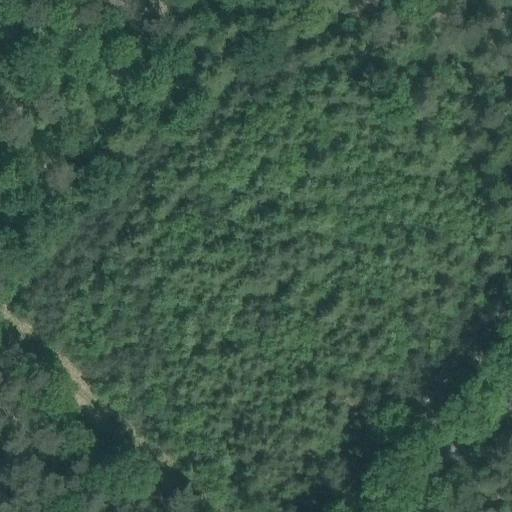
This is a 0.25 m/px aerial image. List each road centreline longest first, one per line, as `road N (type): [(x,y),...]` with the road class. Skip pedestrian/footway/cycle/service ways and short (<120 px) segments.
road 1 (unknown): [(511,290),(312,511)]
road 2 (track): [(0,332),(190,511)]
road 3 (unclassified): [(405,511),(511,393)]
